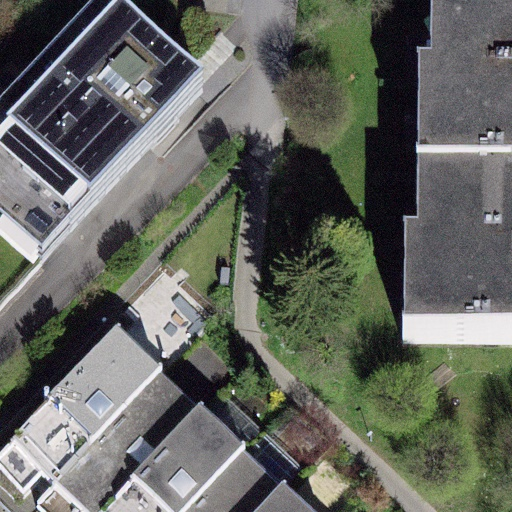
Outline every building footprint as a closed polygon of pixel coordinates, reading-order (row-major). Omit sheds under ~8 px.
[(511,0),(419,0),(411,162),(511,167),(511,0)] [(208,98),(106,5),(0,119),(0,242),(40,279),(208,98)] [(511,167),(411,162),(403,331),(511,336),(511,167)] [(167,381),(123,341),(5,470),(49,510),(167,381)] [(126,511),(210,421),(167,381),(49,510),(51,511),(126,511)] [(206,511),(254,460),(210,421),(126,511),(206,511)] [(286,511),(298,500),(254,460),(206,511),(286,511)] [(310,511),(298,500),(286,511),(310,511)]
